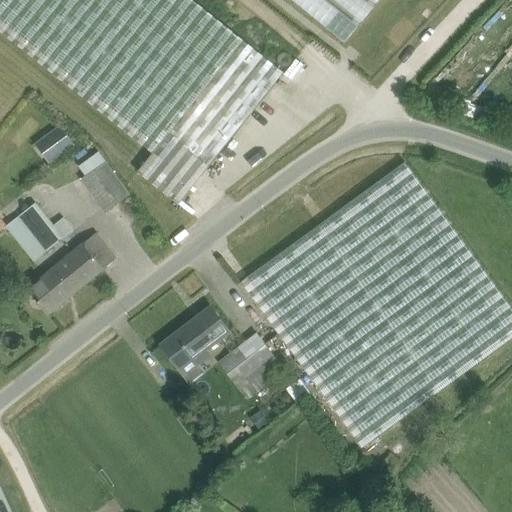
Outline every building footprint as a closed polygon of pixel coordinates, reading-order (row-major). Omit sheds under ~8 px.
[(180,204),(202,175),(284,72),(194,0),(0,0),(0,29),(154,152),(139,171),(180,204)] [(305,0),(352,36),(380,0),(305,0)] [(31,111),(9,136),(22,148),(45,123),(31,111)] [(75,145),(61,125),(53,131),(67,150),(75,145)] [(130,195),(106,161),(99,152),(79,166),(86,175),(82,178),(106,212),(130,195)] [(241,282),(299,360),(363,448),(511,338),(511,306),(406,161),(241,282)] [(17,218),(45,253),(65,237),(55,225),(37,202),(17,218)] [(0,232),(7,226),(8,225),(0,215),(0,232)] [(117,258),(104,242),(97,233),(28,289),(49,314),(117,258)] [(180,369),(195,358),(200,365),(213,355),(207,348),(231,330),(213,306),(161,345),(180,369)] [(258,332),(219,361),(249,401),(287,372),(258,332)]
